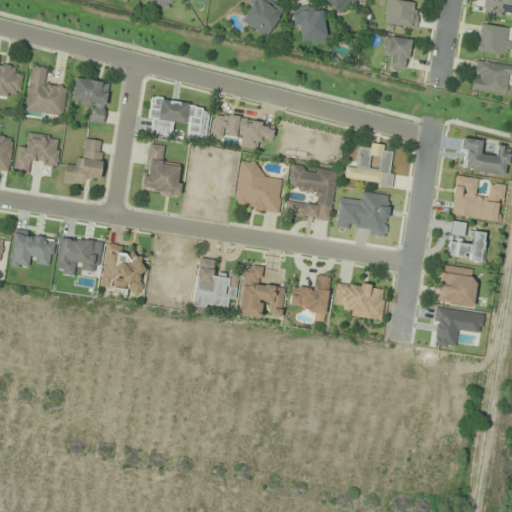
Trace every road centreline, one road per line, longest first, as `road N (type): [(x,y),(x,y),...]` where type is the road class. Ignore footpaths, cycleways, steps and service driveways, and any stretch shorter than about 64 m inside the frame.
road 1 (residential): [(0,26),(427,137)]
road 2 (residential): [(410,262),(0,197)]
road 3 (residential): [(429,117),(399,337)]
road 4 (residential): [(111,215),(133,61)]
